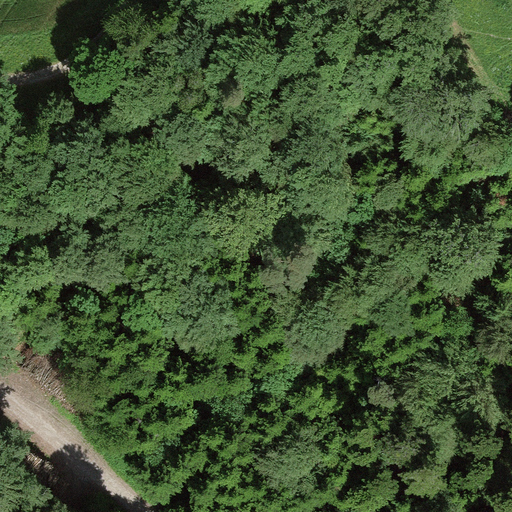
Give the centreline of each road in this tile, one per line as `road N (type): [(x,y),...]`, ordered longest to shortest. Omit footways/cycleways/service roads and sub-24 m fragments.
road 1 (track): [(0,392),(138,511)]
road 2 (track): [(0,75),(31,74),(71,55),(129,0)]
road 3 (track): [(434,0),(511,122)]
